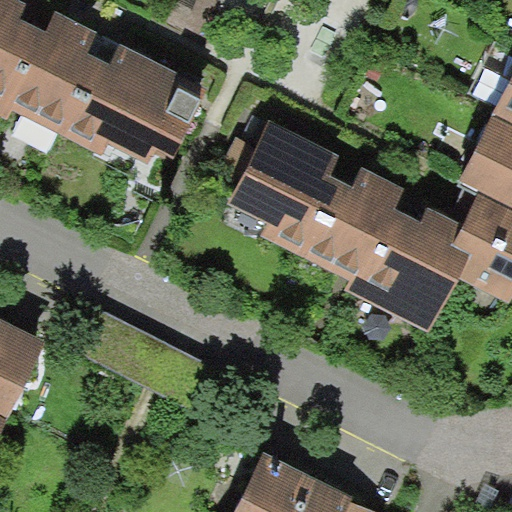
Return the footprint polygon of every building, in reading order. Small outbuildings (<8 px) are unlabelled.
[(0,0),(0,111),(142,176),(155,147),(170,157),(199,99),(180,89),(184,76),(146,59),(80,29),(18,1),(16,0),(0,0)] [(511,81),(497,116),(511,123),(511,81)] [(511,125),(490,115),(459,185),(477,194),(511,211),(511,125)] [(268,124),(224,221),(246,233),(316,271),(381,306),(425,330),(470,255),(452,246),(462,223),(268,124)] [(511,210),(477,194),(441,264),(509,300),(511,296),(511,210)] [(0,322),(0,404),(11,409),(48,346),(0,322)] [(0,410),(0,433),(9,415),(0,410)] [(387,511),(360,503),(267,457),(237,511),(387,511)]
